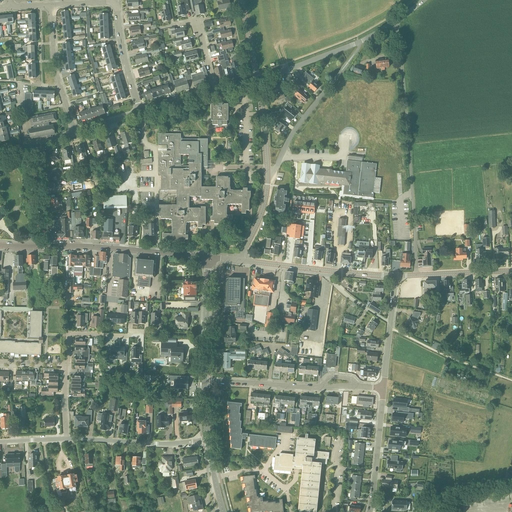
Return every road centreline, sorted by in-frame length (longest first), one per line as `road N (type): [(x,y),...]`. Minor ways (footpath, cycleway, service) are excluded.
road 1 (residential): [(394,21),(415,275)]
road 2 (secondary): [(49,246),(208,257)]
road 3 (residential): [(257,79),(394,21)]
road 4 (residential): [(207,439),(66,439)]
road 5 (residential): [(267,175),(347,63)]
road 6 (track): [(511,380),(389,328)]
road 7 (residential): [(75,133),(53,61),(53,5)]
road 8 (secondary): [(204,382),(208,257)]
road 9 (residential): [(65,364),(67,333),(160,335)]
